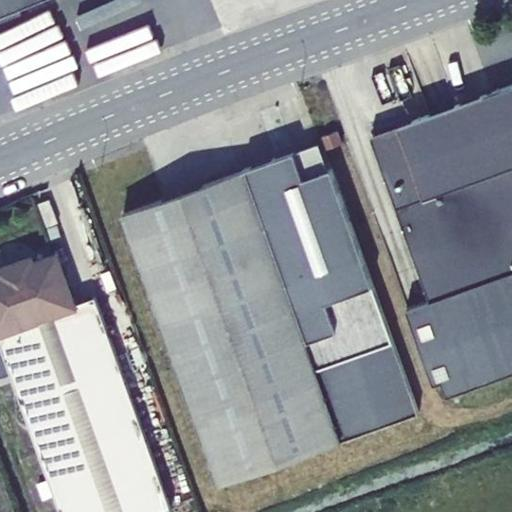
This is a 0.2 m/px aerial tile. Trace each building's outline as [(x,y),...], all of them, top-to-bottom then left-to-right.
[(0,0),(0,16),(19,9),(41,0),(0,0)] [(19,9),(0,16),(0,22),(21,13),(19,9)] [(511,84),(371,135),(431,300),(407,308),(434,382),(443,379),(448,395),(511,371),(511,84)] [(338,130),(322,136),(326,149),(342,144),(338,130)] [(319,143),(123,212),(219,483),(419,411),(330,168),(329,168),(319,143)] [(73,304),(79,301),(60,249),(36,258),(34,251),(0,263),(0,276),(3,275),(1,270),(30,259),(33,265),(55,256),(73,304)] [(0,276),(0,339),(4,351),(12,372),(62,511),(157,511),(171,507),(95,295),(79,301),(73,304),(55,256),(33,265),(30,259),(1,270),(3,275),(0,276)] [(4,351),(0,352),(0,375),(12,372),(4,351)]
